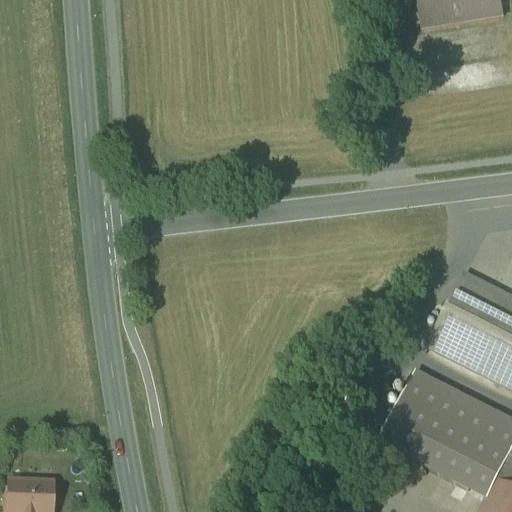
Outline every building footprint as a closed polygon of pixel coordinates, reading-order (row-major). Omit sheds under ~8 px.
[(500,0),(416,0),(422,32),(504,19),(500,0)] [(511,301),(465,278),(428,352),(511,394),(511,301)] [(511,457),(511,424),(416,375),(379,448),(487,504),(488,504),(498,485),(511,457)] [(511,511),(511,491),(498,485),(488,504),(487,504),(483,511),(511,511)] [(50,511),(51,488),(8,486),(7,511),(50,511)]
